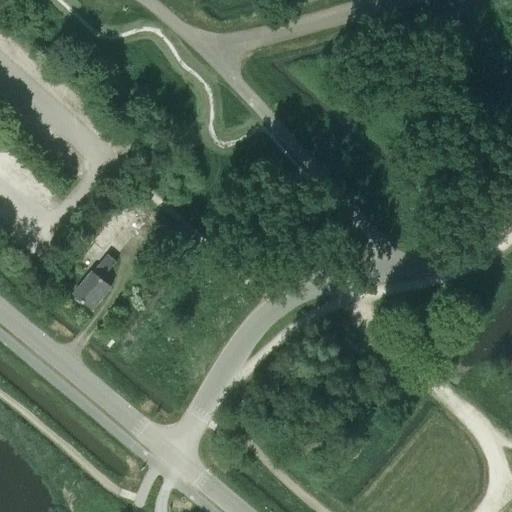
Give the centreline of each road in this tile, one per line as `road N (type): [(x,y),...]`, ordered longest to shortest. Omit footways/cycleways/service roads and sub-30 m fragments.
road 1 (tertiary): [(239,511),(0,311)]
road 2 (unknown): [(138,500),(0,395)]
road 3 (unknown): [(323,511),(246,442),(194,419)]
